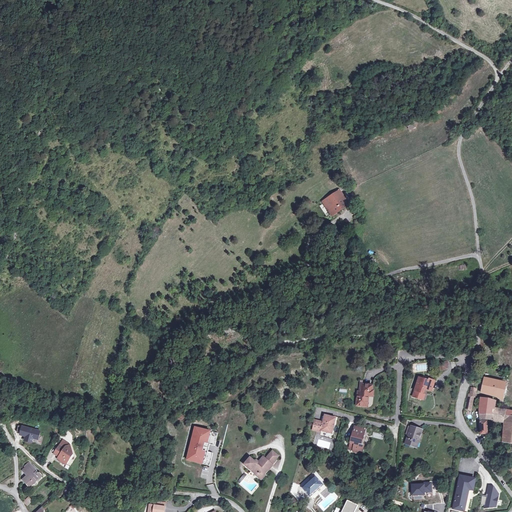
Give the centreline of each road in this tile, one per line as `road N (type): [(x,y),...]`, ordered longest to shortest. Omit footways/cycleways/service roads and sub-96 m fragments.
road 1 (residential): [(471,361),(482,282),(459,145),(499,75)]
road 2 (track): [(0,266),(12,242),(27,153),(83,60),(72,0)]
road 3 (track): [(0,420),(13,444),(80,489),(190,493)]
road 4 (track): [(511,61),(499,75),(469,47),(372,0)]
road 5 (residential): [(511,495),(457,417),(471,361)]
road 6 (residential): [(395,433),(404,358),(471,361)]
